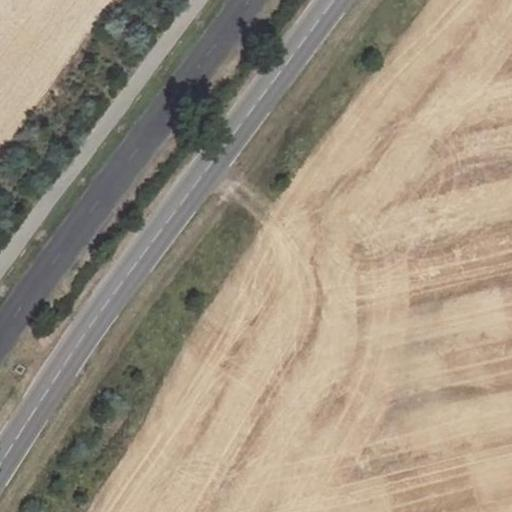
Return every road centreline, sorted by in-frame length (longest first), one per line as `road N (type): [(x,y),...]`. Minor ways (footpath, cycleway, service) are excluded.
road 1 (tertiary): [(0,465),(76,347),(329,0)]
road 2 (unclassified): [(0,341),(247,0)]
